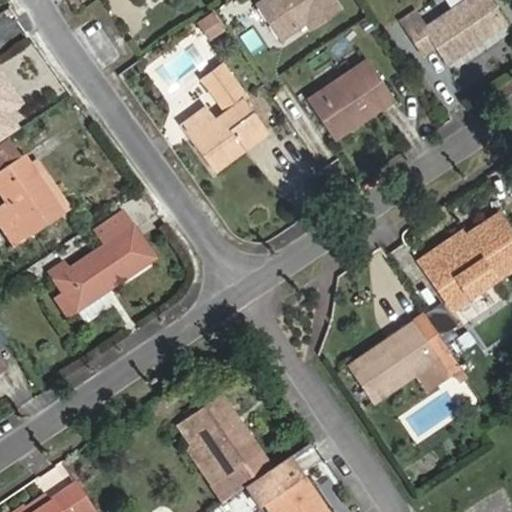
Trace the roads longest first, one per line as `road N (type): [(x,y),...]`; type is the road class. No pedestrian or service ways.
road 1 (residential): [(250,278),(56,0)]
road 2 (residential): [(511,98),(250,278)]
road 3 (residential): [(241,284),(0,450)]
road 4 (residential): [(396,511),(241,284)]
